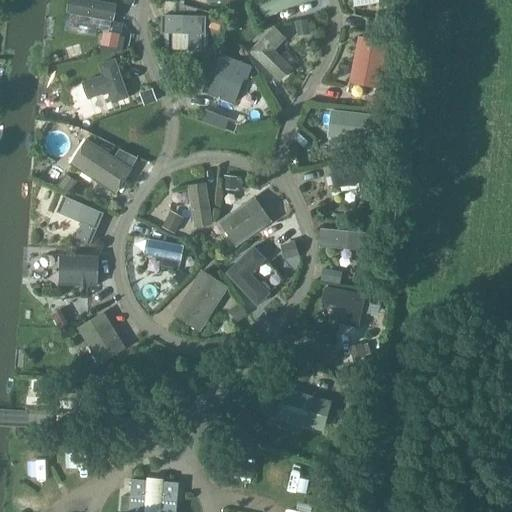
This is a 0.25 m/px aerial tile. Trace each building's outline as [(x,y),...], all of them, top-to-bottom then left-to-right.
[(92,0),(71,0),(69,13),(113,21),(116,4),(92,0)] [(264,0),(258,3),(266,18),(305,0),(264,0)] [(216,15),(210,28),(221,32),(226,20),(216,15)] [(381,15),(376,27),(387,32),(393,21),(381,15)] [(164,16),(163,33),(165,33),(190,34),(189,50),(205,51),(206,17),(164,16)] [(308,20),(296,22),(298,34),(310,32),(308,20)] [(275,27),(251,52),(281,81),(292,69),(274,51),(286,38),(275,27)] [(112,33),(110,46),(118,48),(120,35),(112,33)] [(359,37),(353,71),(370,74),(368,86),(379,88),(388,42),(359,37)] [(218,53),(204,91),(235,103),(236,102),(235,102),(240,87),(241,88),(241,87),(233,84),(236,76),(245,79),(248,80),(253,67),(218,53)] [(104,76),(83,83),(89,99),(109,92),(113,103),(129,98),(116,59),(100,65),(104,76)] [(40,90),(50,91),(53,64),(42,63),(40,90)] [(153,90),(142,94),(146,104),(157,100),(153,90)] [(373,97),(373,109),(385,109),(385,97),(373,97)] [(332,111),(330,135),(352,137),(352,139),(374,142),(377,116),(332,111)] [(88,140),(71,165),(115,194),(132,169),(115,158),(88,140)] [(349,149),(336,152),(339,164),(351,161),(349,149)] [(372,164),(333,173),(336,188),(360,183),(364,204),(380,201),(372,164)] [(66,175),(59,186),(69,193),(76,182),(66,175)] [(225,176),(224,188),(236,190),(236,189),(237,180),(237,178),(225,176)] [(206,184),(189,187),(195,226),(212,223),(206,184)] [(65,197),(58,212),(83,223),(76,239),(90,245),(104,213),(65,197)] [(173,198),(166,213),(179,219),(186,205),(173,198)] [(245,205),(221,222),(237,246),(262,228),(245,205)] [(369,214),(368,227),(382,228),(383,215),(369,214)] [(170,215),(164,227),(175,234),(182,222),(170,215)] [(323,229),(321,246),(376,251),(377,234),(323,229)] [(148,239),(145,254),(162,257),(181,261),(184,246),(148,239)] [(99,241),(96,247),(103,250),(106,244),(99,241)] [(48,269),(59,270),(60,242),(49,242),(48,269)] [(295,243),(283,246),(287,258),(299,254),(295,243)] [(255,247),(227,273),(258,306),(271,294),(269,292),(271,290),(271,288),(265,282),(262,282),(261,284),(251,274),(266,260),(255,247)] [(344,272),(345,257),(325,255),(324,271),(344,272)] [(61,256),(60,285),(98,286),(98,257),(61,256)] [(193,296),(185,308),(206,322),(228,288),(202,271),(189,293),(193,296)] [(359,271),(355,283),(366,287),(370,275),(359,271)] [(178,273),(170,283),(176,289),(185,280),(178,273)] [(325,287),(322,303),(348,308),(344,324),(359,327),(366,295),(325,287)] [(240,304),(230,311),(237,321),(247,314),(240,304)] [(65,312),(54,317),(60,328),(71,322),(65,312)] [(104,313),(83,326),(94,344),(89,346),(100,364),(126,348),(104,313)] [(362,344),(350,348),(354,360),(366,356),(365,355),(362,345),(362,344)] [(293,391),(285,420),(324,431),(331,402),(293,391)] [(275,430),(270,441),(281,445),(286,434),(275,430)] [(21,455),(48,451),(45,432),(19,436),(21,455)] [(60,453),(66,468),(85,460),(79,445),(60,453)] [(133,482),(130,511),(177,511),(180,486),(165,484),(165,482),(148,480),(148,483),(133,482)]
